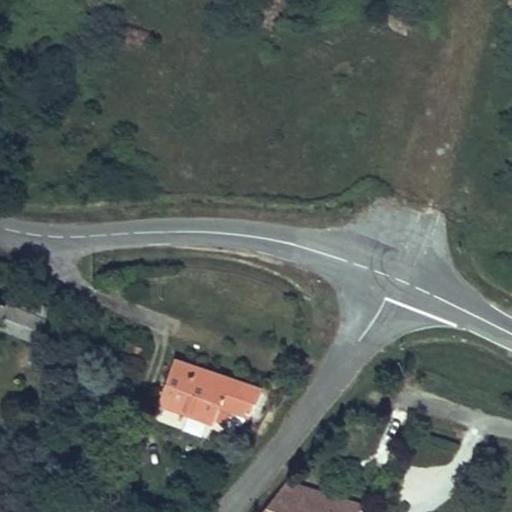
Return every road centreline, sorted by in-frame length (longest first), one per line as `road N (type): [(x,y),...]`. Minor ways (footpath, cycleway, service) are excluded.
road 1 (tertiary): [(391,276),(257,235),(62,232),(0,222)]
road 2 (residential): [(223,511),(312,410),(391,276)]
road 3 (tertiary): [(511,334),(391,276)]
road 4 (residential): [(511,429),(396,396)]
